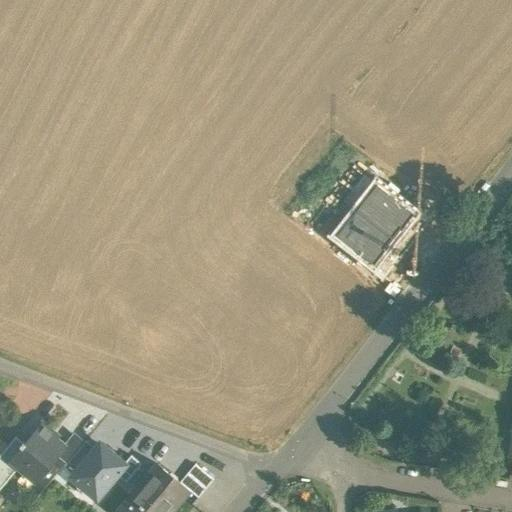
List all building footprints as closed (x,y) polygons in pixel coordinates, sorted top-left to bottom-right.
[(376,183),(354,210),(403,248),(425,221),(376,183)] [(383,275),(403,248),(354,210),(333,237),(383,275)] [(50,433),(41,425),(42,424),(41,423),(23,445),(22,443),(17,449),(19,450),(9,461),(26,475),(30,470),(39,477),(62,449),(48,437),(52,432),(51,431),(50,433)] [(121,463),(99,445),(71,478),(96,499),(121,470),(121,463)] [(170,511),(188,491),(157,465),(118,511),(170,511)]
